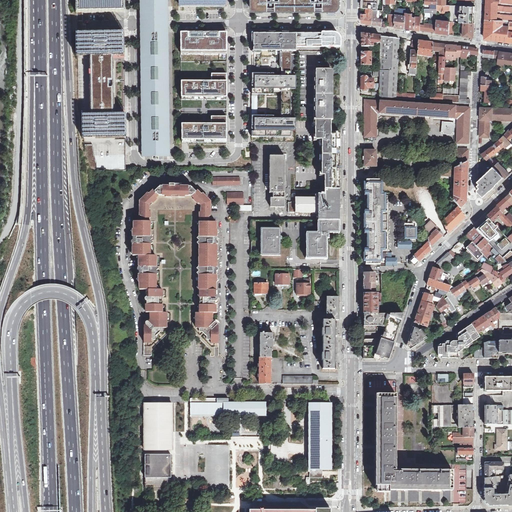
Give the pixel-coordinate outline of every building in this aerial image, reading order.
[(76,0),(77,21),(83,21),(83,12),(124,11),(123,0),(76,0)] [(340,4),(340,0),(251,0),(252,11),(262,11),(294,11),(326,11),(335,11),(338,10),(338,9),(339,7),(340,4)] [(362,0),(362,8),(367,8),(373,9),(373,10),(378,10),(383,10),(383,3),(383,0),(362,0)] [(432,13),(437,13),(437,10),(437,4),(437,0),(424,0),(424,12),(432,13)] [(511,0),(486,0),(485,39),(511,42),(511,0)] [(445,10),(450,10),(450,5),(445,5),(437,4),(437,10),(441,10),(441,12),(445,13),(445,10)] [(450,10),(450,15),(454,16),(454,13),(459,14),(459,16),(460,16),(460,22),(464,22),(473,23),(474,14),(475,6),(450,5),(450,10)] [(167,24),(167,6),(162,6),(146,6),(140,6),(141,24),(141,30),(155,30),(167,30),(167,24)] [(373,9),(367,8),(366,14),(362,14),(361,22),(372,24),(373,10),(373,9)] [(398,10),(395,10),(395,15),(394,27),(404,28),(405,16),(405,10),(406,9),(402,9),(402,14),(399,14),(400,11),(398,10)] [(372,24),(382,25),(382,19),(378,18),(378,10),(373,10),(372,24)] [(408,16),(405,16),(404,28),(415,30),(415,18),(412,17),(412,14),(408,14),(408,16)] [(436,32),(449,34),(450,21),(436,20),(436,27),(436,32)] [(464,27),(463,36),(474,37),(474,23),(473,23),(464,22),(463,26),(462,26),(462,27),(464,27)] [(116,34),(83,34),(77,34),(77,55),(91,55),(111,54),(124,54),(124,30),(116,31),(116,34)] [(142,97),(142,103),(142,115),(142,122),(142,127),(142,134),(142,140),(142,144),(154,144),(156,144),(168,144),(168,140),(168,135),(168,127),(168,122),(168,115),(168,109),(168,103),(168,97),(168,90),(168,85),(168,77),(168,72),(168,65),(167,59),(167,52),(167,47),(167,41),(167,34),(167,30),(155,30),(141,30),(141,34),(141,40),(141,47),(141,52),(141,59),(142,65),(142,72),(142,77),(142,85),(142,90),(142,97)] [(252,32),(252,70),(273,70),(273,71),(296,72),(296,46),(296,41),(296,39),(296,34),(286,34),(282,34),(282,33),(252,32)] [(296,46),(310,46),(310,47),(311,47),(311,46),(340,47),(340,38),(339,36),(338,34),(336,33),(334,33),(296,32),(296,34),(296,39),(297,39),(297,41),(296,41),(296,46)] [(191,33),(181,33),(181,51),(226,51),(226,33),(214,33),(191,33)] [(361,46),(374,46),(374,45),(373,45),(373,43),(380,43),(380,36),(361,34),(361,37),(361,45),(361,46)] [(379,97),(396,98),(396,93),(399,39),(389,37),(380,36),(380,43),(379,71),(379,77),(379,97)] [(432,57),(432,55),(432,50),(432,43),(418,41),(417,51),(417,55),(432,57)] [(443,82),(443,81),(444,68),(444,60),(444,58),(445,45),(432,43),(432,50),(433,50),(439,50),(439,58),(438,83),(443,83),(443,82)] [(455,57),(461,57),(461,53),(462,47),(445,45),(444,58),(455,59),(455,57)] [(461,53),(461,57),(464,57),(465,53),(477,55),(478,55),(478,49),(462,47),(461,53)] [(410,69),(410,73),(416,74),(417,51),(414,51),(411,50),(410,64),(408,64),(408,69),(410,69)] [(494,57),(494,51),(484,50),(484,56),(492,57),(492,60),(494,60),(494,57)] [(315,121),(315,120),(315,74),(315,70),(323,69),(323,51),(298,51),(298,118),(313,118),(313,121),(315,121)] [(511,63),(511,53),(494,51),(494,57),(499,58),(498,63),(504,64),(504,62),(511,63)] [(361,65),(371,65),(371,52),(361,52),(361,65)] [(111,54),(91,55),(92,115),(112,114),(112,110),(111,58),(111,54)] [(455,81),(455,69),(444,68),(443,81),(455,81)] [(259,142),(295,142),(296,72),(273,71),(273,70),(252,70),(252,113),(251,140),(259,140),(259,142)] [(468,75),(471,75),(471,71),(464,71),(461,71),(459,96),(459,103),(470,103),(470,99),(467,99),(468,75)] [(315,120),(329,120),(329,74),(315,74),(315,120)] [(227,76),(211,76),(211,81),(181,81),(181,101),(226,101),(227,89),(227,76)] [(487,80),(487,77),(482,76),(482,84),(492,85),(492,80),(487,80)] [(492,85),(482,84),(482,89),(488,90),(487,94),(486,94),(485,101),(489,102),(491,102),(492,85)] [(458,118),(457,143),(468,143),(470,108),(365,101),(365,137),(376,137),(376,113),(458,118)] [(490,119),(511,120),(511,108),(481,107),(480,137),(489,137),(490,119)] [(125,114),(112,114),(92,115),(76,115),(77,138),(86,138),(121,139),(126,139),(125,114)] [(226,119),(211,119),(211,124),(182,124),(182,144),(226,144),(226,135),(226,119)] [(324,189),(339,189),(340,132),(330,132),(331,120),(329,120),(315,120),(315,121),(315,140),(322,140),(321,175),(324,175),(324,189)] [(442,122),(442,135),(455,135),(455,122),(442,122)] [(505,148),(511,143),(504,135),(497,142),(502,148),(504,146),(505,148)] [(121,139),(86,138),(86,173),(120,171),(119,142),(121,142),(121,139)] [(491,157),(502,148),(497,142),(486,151),(491,157)] [(169,156),(168,144),(156,144),(154,144),(142,144),(143,157),(169,156)] [(468,161),(468,150),(457,149),(456,167),(468,161)] [(365,151),(364,166),(373,166),(373,168),(376,168),(376,163),(377,163),(377,161),(376,161),(376,151),(365,151)] [(491,157),(486,151),(482,154),(487,159),(491,157)] [(270,156),(269,192),(273,192),(273,198),(270,198),(270,207),(284,207),(284,156),(270,156)] [(494,166),(504,177),(505,178),(509,174),(498,162),(498,163),(495,160),(491,163),(494,166)] [(434,174),(438,179),(439,181),(458,207),(460,208),(461,207),(462,207),(461,206),(465,202),(466,203),(466,202),(468,161),(456,167),(454,167),(436,174),(434,174)] [(490,190),(504,177),(494,166),(488,172),(487,170),(484,175),(485,175),(478,181),(478,193),(478,194),(480,192),(483,195),(483,196),(488,192),(488,191),(490,190)] [(213,185),(240,185),(240,176),(213,176),(212,185),(213,185)] [(380,264),(380,258),(380,252),(380,251),(380,249),(384,249),(384,233),(380,233),(380,232),(381,213),(381,211),(384,211),(384,195),(381,195),(381,193),(381,180),(366,180),(366,184),(365,184),(365,191),(364,191),(364,195),(366,195),(368,195),(368,199),(368,206),(368,211),(366,211),(364,211),(364,214),(365,214),(365,220),(364,220),(364,224),(365,224),(365,230),(364,230),(364,234),(366,234),(368,234),(368,238),(368,245),(368,249),(365,249),(364,249),(364,253),(365,253),(365,260),(366,260),(366,264),(380,264)] [(199,222),(208,222),(208,217),(210,217),(210,201),(202,193),(201,195),(197,191),(196,192),(191,187),(181,186),(181,184),(169,184),(169,186),(160,186),(154,192),(153,190),(149,194),(148,193),(140,201),(140,207),(142,207),(141,221),(149,221),(149,219),(150,219),(150,212),(149,212),(149,205),(151,203),(153,204),(157,199),(156,198),(158,196),(165,196),(165,198),(172,198),(172,196),(178,196),(178,198),(185,198),(185,196),(191,196),(194,199),(193,200),(197,204),(199,203),(201,206),(201,212),(199,212),(199,222)] [(295,197),(295,198),(295,202),(295,212),(318,212),(318,221),(319,221),(339,221),(339,189),(324,189),(324,194),(318,194),(318,198),(295,197)] [(227,205),(244,204),(244,192),(227,192),(227,205)] [(507,208),(510,206),(504,199),(496,206),(497,207),(502,213),(511,222),(511,216),(505,209),(507,208)] [(442,222),(448,234),(465,217),(465,216),(460,208),(458,207),(442,222)] [(502,213),(497,207),(486,217),(488,219),(492,223),(497,217),(502,213)] [(511,223),(502,213),(497,217),(508,229),(511,226),(511,223)] [(406,228),(406,231),(406,237),(410,237),(410,241),(416,241),(416,237),(415,237),(415,234),(417,232),(415,230),(415,228),(417,228),(417,219),(412,219),(408,219),(408,223),(404,223),(404,228),(406,228)] [(492,223),(488,219),(476,229),(480,233),(489,243),(498,234),(493,228),(495,226),(492,223)] [(149,221),(141,221),(134,221),(134,233),(133,234),(133,240),(132,241),(131,241),(131,242),(131,243),(132,244),(133,244),(133,251),(134,252),(134,255),(140,255),(140,259),(139,260),(139,267),(138,267),(137,268),(137,269),(137,270),(138,270),(139,271),(139,277),(140,278),(140,290),(146,290),(156,290),(156,256),(150,256),(150,222),(149,222),(149,221)] [(339,221),(319,221),(319,233),(329,233),(339,233),(339,221)] [(425,227),(428,239),(429,242),(430,247),(442,236),(436,230),(438,228),(431,221),(425,227)] [(200,290),(215,290),(216,279),(216,278),(216,271),(217,271),(218,270),(218,269),(218,268),(217,268),(216,267),(216,261),(216,260),(216,252),(217,251),(217,245),(218,244),(218,243),(218,242),(218,241),(217,241),(217,234),(216,233),(216,222),(208,222),(199,222),(199,290),(200,290)] [(498,228),(502,232),(505,230),(499,224),(495,226),(497,226),(498,228)] [(472,242),(480,250),(480,251),(483,255),(495,267),(506,262),(503,259),(488,243),(489,243),(480,233),(476,229),(474,227),(466,235),(472,242)] [(260,256),(280,256),(280,240),(281,239),(282,238),(281,236),(280,236),(280,229),(260,228),(260,256)] [(324,259),(327,259),(327,253),(327,250),(327,242),(327,239),(329,239),(329,236),(329,233),(319,233),(307,232),(307,235),(306,235),(306,243),(306,256),(306,259),(312,259),(312,258),(324,259)] [(505,239),(497,246),(502,251),(509,243),(505,239)] [(414,256),(419,262),(431,249),(430,247),(429,242),(426,244),(414,256)] [(478,260),(483,255),(480,251),(480,250),(472,242),(466,248),(478,260)] [(450,250),(448,253),(455,259),(457,257),(450,250)] [(511,251),(503,259),(506,262),(507,262),(508,263),(511,260),(511,252),(511,251)] [(440,265),(446,268),(455,259),(448,253),(437,263),(440,265)] [(419,262),(414,256),(410,260),(412,262),(412,263),(414,265),(415,265),(419,262)] [(482,269),(498,278),(498,276),(498,272),(492,270),(493,268),(484,263),(481,269),(482,269)] [(501,274),(498,276),(498,278),(502,283),(505,281),(504,278),(511,272),(511,269),(509,265),(508,265),(502,267),(504,270),(500,273),(501,274)] [(429,279),(439,282),(442,272),(442,271),(433,268),(429,279)] [(484,275),(487,279),(489,278),(497,287),(502,283),(498,278),(482,269),(481,270),(484,275)] [(293,278),(302,278),(302,270),(293,270),(293,278)] [(364,293),(375,293),(375,283),(375,273),(364,273),(364,293)] [(276,286),(286,286),(286,284),(288,284),(288,274),(276,274),(276,286)] [(462,274),(450,282),(450,286),(455,287),(467,280),(462,274)] [(461,284),(465,289),(467,288),(470,286),(472,288),(480,283),(478,279),(475,275),(467,280),(461,284)] [(484,275),(478,279),(480,283),(482,285),(488,281),(487,279),(484,275)] [(427,285),(448,292),(455,287),(450,286),(443,283),(439,282),(429,279),(427,285)] [(254,295),(265,295),(265,294),(267,294),(267,284),(254,284),(254,295)] [(296,296),(308,296),(308,294),(310,294),(310,284),(296,284),(296,296)] [(446,294),(453,304),(454,307),(459,303),(455,296),(465,290),(465,289),(461,284),(455,287),(448,292),(446,294)] [(162,290),(156,290),(146,290),(146,292),(147,292),(147,297),(146,297),(145,298),(145,299),(145,300),(146,301),(147,301),(147,310),(146,310),(146,312),(151,312),(151,315),(151,320),(149,322),(148,321),(147,321),(146,322),(146,323),(146,324),(144,326),(144,342),(152,342),(152,339),(155,336),(156,336),(160,331),(163,328),(167,328),(167,311),(162,311),(162,290)] [(211,339),(211,343),(218,343),(219,327),(217,325),(217,324),(217,323),(216,322),(215,322),(214,322),(212,320),(212,313),(217,313),(217,303),(216,304),(215,304),(215,301),(216,301),(217,300),(217,299),(216,298),(215,298),(215,294),(217,294),(217,290),(215,290),(200,290),(199,312),(196,312),(196,328),(200,328),(203,331),(202,332),(207,337),(208,336),(211,339)] [(364,313),(377,313),(377,293),(375,293),(364,293),(364,313)] [(422,301),(430,304),(433,296),(424,293),(422,301)] [(444,295),(442,296),(441,299),(436,306),(441,312),(453,304),(446,294),(444,295)] [(323,369),(335,369),(335,360),(337,359),(337,357),(337,354),(335,354),(335,335),(337,335),(337,332),(338,330),(335,329),(335,320),(338,320),(338,317),(339,297),(326,297),(326,307),(326,310),(326,317),(326,320),(323,320),(323,329),(321,329),(321,335),(323,335),(323,353),(321,353),(321,360),(323,360),(323,369)] [(417,314),(429,318),(434,305),(430,304),(422,301),(417,314)] [(511,303),(511,304),(506,307),(509,310),(507,312),(503,312),(503,314),(511,314),(511,303)] [(499,318),(499,314),(500,314),(498,312),(495,308),(484,316),(490,325),(491,327),(492,328),(494,326),(493,323),(499,318)] [(363,359),(388,359),(403,314),(364,314),(364,331),(364,332),(365,332),(376,332),(377,332),(377,331),(377,326),(381,326),(386,327),(381,339),(365,339),(364,340),(363,359)] [(423,326),(426,327),(429,318),(417,314),(414,323),(423,326)] [(450,325),(442,314),(438,316),(443,323),(442,323),(445,328),(450,325)] [(471,324),(478,334),(482,331),(490,325),(484,316),(471,324)] [(442,358),(458,358),(458,355),(460,355),(460,351),(463,349),(463,348),(466,348),(472,344),(471,343),(480,337),(478,334),(471,324),(458,333),(458,341),(446,341),(446,344),(442,344),(442,347),(438,347),(438,354),(442,354),(442,358)] [(484,334),(490,330),(489,329),(491,327),(490,325),(482,331),(484,334)] [(260,357),(271,357),(272,357),(272,350),(273,350),(273,333),(271,333),(271,327),(262,327),(262,333),(260,333),(260,357)] [(410,349),(426,338),(421,330),(419,329),(413,327),(407,345),(410,349)] [(496,339),(499,338),(496,334),(494,331),(492,328),(491,327),(489,329),(490,330),(496,339)] [(498,358),(499,352),(499,341),(499,338),(496,339),(484,343),(484,346),(474,352),(474,358),(487,358),(498,358)] [(511,340),(511,341),(499,341),(499,352),(504,352),(506,352),(506,354),(511,353),(511,340)] [(260,384),(270,384),(270,373),(272,372),(272,370),(270,369),(271,357),(260,357),(260,384)] [(464,384),(464,387),(463,387),(473,387),(473,374),(464,374),(463,384),(464,384)] [(449,375),(437,375),(437,383),(449,383),(449,375)] [(484,379),(484,391),(511,390),(511,376),(500,377),(487,377),(484,379)] [(456,390),(456,386),(459,383),(454,379),(450,384),(450,390),(456,390)] [(463,405),(473,405),(473,397),(467,398),(467,393),(463,393),(463,405)] [(378,470),(378,485),(377,485),(377,490),(390,490),(390,487),(396,487),(406,487),(411,487),(417,487),(421,487),(431,487),(438,488),(453,488),(452,471),(438,471),(430,471),(420,471),(416,471),(411,471),(405,471),(396,471),(395,471),(395,450),(395,433),(395,415),(395,395),(378,394),(378,414),(378,432),(378,450),(378,470)] [(191,415),(266,415),(266,403),(227,403),(227,399),(190,398),(191,415)] [(171,450),(171,406),(172,406),(172,404),(171,404),(171,403),(145,403),(145,450),(149,450),(149,454),(145,454),(145,487),(171,487),(171,454),(167,454),(167,450),(171,450)] [(310,469),(310,477),(322,478),(322,470),(331,470),(331,464),(328,464),(328,442),(331,442),(331,431),(328,431),(328,409),(331,409),(331,403),(310,403),(310,410),(310,469)] [(432,427),(451,427),(451,424),(451,413),(450,405),(432,406),(432,427)] [(458,424),(458,427),(458,428),(463,428),(473,427),(473,405),(463,405),(450,405),(451,413),(454,413),(458,413),(458,424)] [(485,424),(497,424),(497,406),(484,406),(485,424)] [(511,424),(511,410),(503,410),(503,406),(497,406),(497,424),(511,424)] [(464,433),(453,433),(453,437),(460,437),(473,437),(473,427),(463,428),(463,433),(464,433)] [(495,445),(495,450),(507,450),(507,430),(497,430),(497,445),(495,445)] [(484,478),(496,477),(496,470),(503,470),(503,463),(484,463),(484,478)] [(496,489),(484,489),(484,491),(484,501),(489,505),(511,505),(511,504),(511,474),(510,474),(510,475),(508,485),(508,486),(509,486),(508,495),(494,495),(494,490),(496,490),(496,489)] [(484,478),(484,489),(496,489),(496,477),(484,478)]
